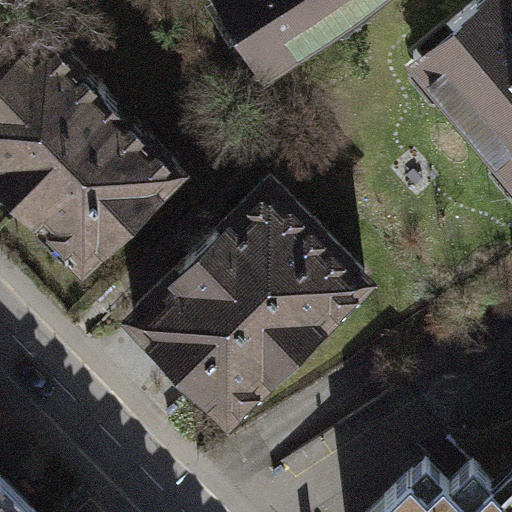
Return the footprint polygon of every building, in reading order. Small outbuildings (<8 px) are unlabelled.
[(220,0),(234,22),(259,61),(305,33),(341,10),(353,0),(220,0)] [(511,0),(451,0),(401,42),(511,183),(511,0)] [(0,35),(0,169),(39,210),(40,218),(66,244),(72,243),(82,254),(178,159),(46,26),(32,41),(13,22),(0,35)] [(262,149),(110,301),(220,413),(372,266),(262,149)] [(511,511),(511,496),(493,477),(482,468),(464,448),(442,471),(433,462),(417,447),(401,460),(393,468),(364,498),(355,507),(349,511),(511,511)] [(511,457),(493,477),(511,496),(511,457)] [(0,511),(38,511),(0,472),(0,511)]
